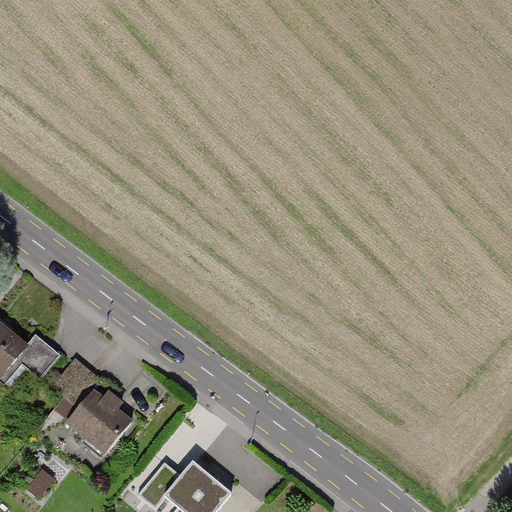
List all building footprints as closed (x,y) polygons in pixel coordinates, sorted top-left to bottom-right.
[(34,349),(1,322),(0,322),(0,380),(5,385),(34,349)] [(42,382),(61,357),(42,342),(22,366),(42,382)] [(102,380),(77,360),(54,388),(78,408),(102,380)] [(94,394),(69,425),(107,455),(131,425),(117,413),(120,409),(112,402),(109,406),(94,394)] [(220,511),(233,497),(194,464),(182,478),(165,464),(137,498),(153,511),(157,511),(167,502),(179,511),(220,511)]
